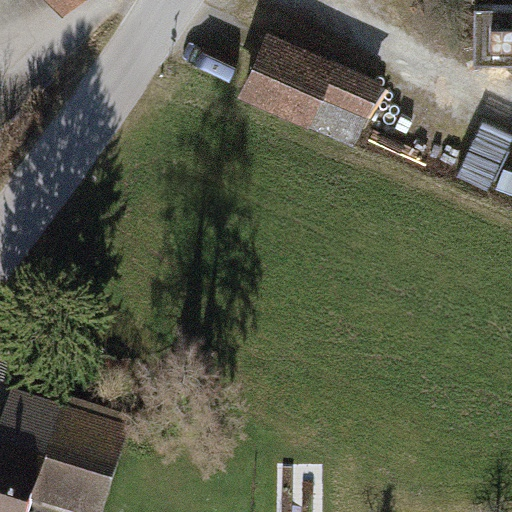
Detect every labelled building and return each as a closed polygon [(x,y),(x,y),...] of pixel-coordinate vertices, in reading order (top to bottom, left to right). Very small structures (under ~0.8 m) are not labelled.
[(55,0),(66,11),(77,0),(55,0)] [(511,0),(483,0),(483,60),(511,61),(511,0)] [(342,61),(270,30),(242,96),(355,144),(369,117),(325,97),(342,61)] [(385,82),(342,61),(325,97),(369,117),(385,82)] [(0,420),(0,511),(27,511),(32,500),(66,511),(102,511),(131,427),(11,387),(0,420)]
